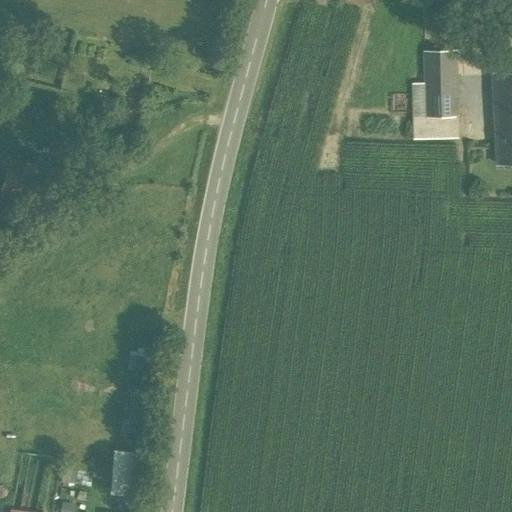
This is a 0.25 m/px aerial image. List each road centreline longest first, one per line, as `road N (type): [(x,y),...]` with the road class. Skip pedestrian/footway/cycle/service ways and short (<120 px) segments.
road 1 (tertiary): [(171,511),(213,211),(266,0)]
road 2 (unknown): [(248,66),(82,195),(0,200)]
